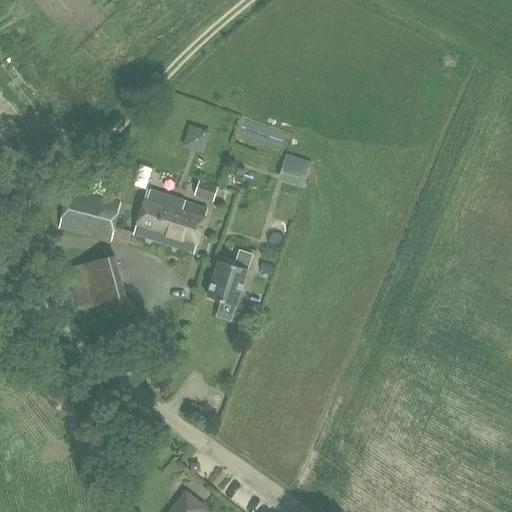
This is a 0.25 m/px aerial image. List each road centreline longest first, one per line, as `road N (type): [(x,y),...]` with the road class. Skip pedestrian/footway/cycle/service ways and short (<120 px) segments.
road 1 (track): [(239,0),(168,62),(88,158),(42,184),(0,180)]
road 2 (unclassified): [(212,452),(70,339),(0,257)]
